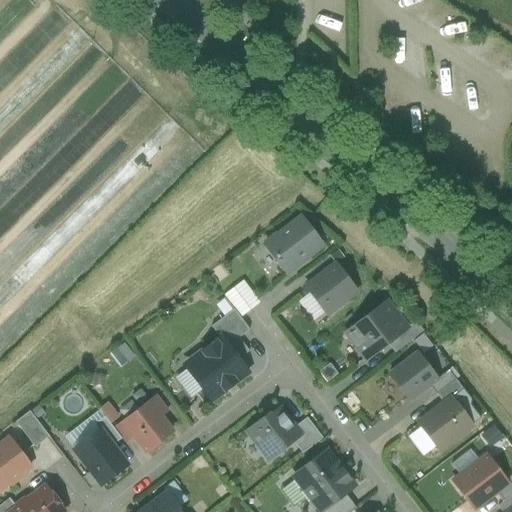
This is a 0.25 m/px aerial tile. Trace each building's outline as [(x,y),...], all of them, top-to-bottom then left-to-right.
[(301,218),(276,237),(275,235),(265,243),(266,245),(264,246),(285,273),(321,245),(301,218)] [(356,291),(336,265),(304,289),(325,315),(356,291)] [(385,303),(345,333),(366,360),(387,344),(406,329),(385,303)] [(233,310),(211,327),(220,339),(220,338),(237,360),(248,352),(238,339),(249,331),(233,310)] [(415,322),(406,329),(387,344),(394,353),(422,332),(415,322)] [(220,339),(197,357),(199,360),(186,369),(211,401),(247,373),(237,360),(220,338),(220,339)] [(119,343),(110,351),(121,362),(130,354),(119,343)] [(417,354),(388,376),(408,401),(429,385),(436,379),(417,354)] [(436,379),(429,385),(436,395),(455,380),(448,371),(436,379)] [(455,380),(436,395),(443,404),(450,399),(451,399),(462,390),(455,380)] [(149,403),(123,423),(135,438),(146,452),(171,433),(160,418),(166,413),(155,398),(149,403)] [(443,404),(418,424),(438,451),(471,426),(451,399),(450,399),(443,404)] [(279,409),(268,417),(267,416),(246,432),(268,460),(292,442),(300,436),(294,428),(293,428),(279,409)] [(48,437),(29,412),(15,423),(34,448),(48,437)] [(112,428),(104,417),(94,425),(98,431),(99,431),(111,447),(121,439),(112,428)] [(306,418),(294,428),(300,436),(309,449),(322,439),(306,418)] [(123,423),(122,421),(112,428),(121,439),(125,445),(135,438),(123,423)] [(98,431),(74,450),(101,485),(126,466),(111,447),(99,431),(98,431)] [(309,449),(300,436),(292,442),(302,454),(309,449)] [(9,440),(0,446),(0,489),(30,467),(9,440)] [(326,451),(295,474),(304,486),(302,488),(320,511),(344,494),(353,487),(326,451)] [(486,456),(452,482),(473,510),(495,494),(507,484),(486,456)] [(511,480),(507,484),(495,494),(502,503),(511,495),(511,480)] [(16,508),(10,511),(63,511),(44,487),(16,508)] [(166,493),(141,511),(177,511),(178,509),(166,493)] [(344,494),(320,511),(318,511),(351,511),(355,509),(344,494)] [(511,495),(502,503),(497,507),(500,511),(509,511),(511,510),(511,495)] [(9,499),(0,505),(0,511),(10,511),(16,508),(9,499)]
